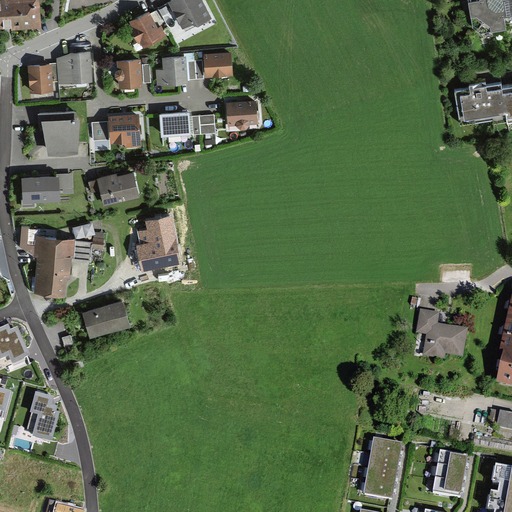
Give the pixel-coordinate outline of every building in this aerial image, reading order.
[(0,0),(0,23),(38,19),(35,0),(0,0)] [(203,0),(170,0),(184,28),(210,15),(203,0)] [(511,0),(469,0),(474,30),(511,24),(511,0)] [(145,43),(163,34),(149,5),(130,14),(145,43)] [(59,52),(60,81),(89,80),(88,51),(59,52)] [(158,82),(184,81),(184,51),(167,51),(168,68),(158,68),(158,82)] [(205,53),(206,74),(231,73),(230,52),(205,53)] [(140,55),(120,55),(121,85),(141,84),(141,78),(150,78),(150,60),(140,60),(140,55)] [(189,77),(203,76),(201,57),(188,58),(189,77)] [(30,91),(50,91),(49,61),(29,62),(30,91)] [(469,86),(453,89),(459,123),(492,117),(493,121),(511,117),(511,82),(502,84),(502,80),(487,82),(486,78),(468,81),(469,86)] [(226,102),(228,124),(257,121),(255,99),(226,102)] [(49,147),(77,146),(80,109),(39,111),(38,122),(47,122),(49,147)] [(161,111),(161,134),(188,133),(187,111),(161,111)] [(193,133),(215,132),(215,113),(193,114),(193,133)] [(141,116),(109,117),(110,141),(141,141),(141,116)] [(91,121),(91,140),(106,139),(106,120),(91,121)] [(102,189),(104,200),(138,193),(133,167),(87,177),(90,192),(102,189)] [(24,198),(56,197),(55,173),(23,175),(24,198)] [(164,256),(175,253),(165,211),(144,215),(152,246),(161,244),(164,256)] [(93,244),(101,244),(101,232),(93,231),(93,244)] [(34,289),(60,291),(63,254),(88,256),(89,236),(38,233),(34,289)] [(81,307),(89,333),(128,321),(120,295),(81,307)] [(511,301),(496,382),(511,385),(511,301)] [(437,349),(459,353),(463,328),(434,323),(436,312),(419,310),(415,332),(426,334),(424,352),(436,354),(437,349)] [(8,328),(0,330),(0,362),(7,360),(10,367),(30,359),(18,330),(10,333),(8,328)] [(69,333),(60,335),(65,352),(73,350),(69,333)] [(12,393),(0,389),(0,413),(6,415),(12,393)] [(55,399),(35,394),(30,415),(38,417),(33,438),(53,443),(60,415),(56,414),(57,409),(53,408),(55,399)] [(496,427),(511,430),(511,414),(499,412),(496,427)] [(374,442),(365,496),(391,500),(400,446),(374,442)] [(466,461),(441,457),(435,493),(459,497),(466,461)] [(498,511),(511,511),(511,471),(505,471),(498,511)]
